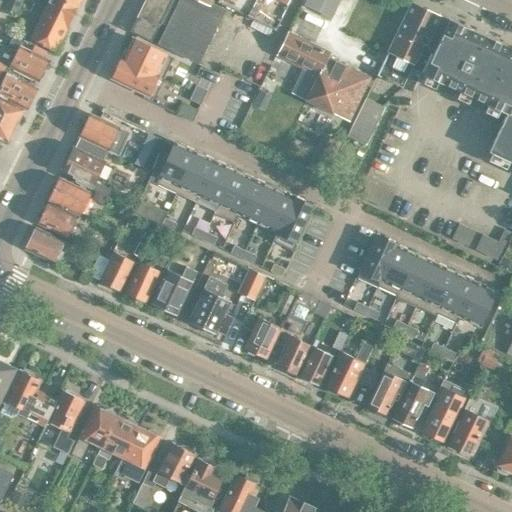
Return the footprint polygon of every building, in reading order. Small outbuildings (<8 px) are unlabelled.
[(9,0),(6,0),(3,7),(15,13),(19,5),(9,0)] [(31,9),(41,14),(66,26),(77,5),(67,0),(48,0),(45,7),(34,2),(31,9)] [(144,0),(129,31),(151,41),(160,22),(170,0),(144,0)] [(170,0),(160,22),(166,25),(158,43),(197,62),(223,10),(211,4),(212,0),(170,0)] [(218,0),(217,1),(275,30),(289,0),(218,0)] [(304,0),(303,4),(329,16),(336,0),(304,0)] [(376,75),(401,88),(421,44),(425,46),(439,16),(411,2),(397,32),(376,75)] [(66,26),(41,14),(30,38),(55,50),(66,26)] [(511,48),(448,19),(422,73),(506,112),(488,151),(511,162),(511,48)] [(330,52),(287,31),(276,55),(303,68),(291,93),(348,121),(369,77),(328,57),(330,52)] [(47,59),(19,46),(22,41),(17,37),(13,35),(6,47),(16,52),(8,67),(9,67),(36,81),(38,78),(41,77),(44,72),(42,69),(47,59)] [(172,57),(131,38),(122,57),(121,58),(164,78),(164,77),(163,77),(172,57)] [(34,45),(31,51),(44,58),(47,52),(34,45)] [(164,78),(121,58),(111,78),(154,98),(164,78)] [(0,78),(2,79),(0,82),(0,95),(25,109),(33,94),(32,94),(34,89),(36,90),(37,88),(6,72),(9,67),(8,67),(3,63),(0,61),(0,78)] [(196,84),(192,92),(204,97),(207,90),(196,84)] [(252,102),(251,103),(252,103),(252,104),(264,109),(267,102),(263,100),(267,93),(259,89),(252,102)] [(192,92),(189,99),(200,104),(204,97),(192,92)] [(345,135),(365,145),(384,107),(364,97),(345,135)] [(0,136),(10,142),(14,133),(12,128),(14,127),(16,123),(17,119),(22,110),(0,98),(0,136)] [(114,137),(118,128),(89,114),(85,123),(81,124),(78,129),(80,133),(79,136),(108,150),(114,137)] [(124,131),(118,128),(114,137),(120,140),(124,131)] [(166,141),(156,136),(142,166),(152,171),(166,141)] [(62,171),(80,180),(79,183),(107,197),(110,190),(94,182),(104,162),(101,161),(106,150),(79,137),(74,147),(73,148),(68,150),(65,157),(66,162),(62,171)] [(155,184),(176,193),(195,152),(174,142),(155,184)] [(195,152),(176,193),(195,202),(214,161),(195,152)] [(321,154),(311,173),(323,179),(333,160),(321,154)] [(214,161),(195,202),(196,203),(199,196),(217,204),(213,213),(214,213),(234,170),(214,161)] [(253,179),(234,170),(214,213),(234,222),(253,179)] [(47,201),(79,216),(90,193),(59,178),(53,189),(50,189),(48,195),(49,197),(47,201)] [(238,214),(257,223),(273,188),(253,179),(234,222),(234,223),(238,214)] [(393,194),(367,181),(360,196),(387,208),(393,194)] [(273,188),(257,223),(276,231),(272,241),(293,196),(292,196),(292,197),(273,188)] [(93,200),(104,205),(107,198),(96,193),(93,200)] [(293,196),(272,241),(293,251),(314,206),(293,196)] [(36,223),(66,237),(77,215),(47,201),(45,204),(43,205),(40,211),(41,213),(36,223)] [(134,213),(160,225),(164,218),(166,213),(140,201),(134,213)] [(164,218),(160,225),(171,230),(175,223),(164,218)] [(475,231),(458,223),(451,238),(468,246),(475,231)] [(24,249),(53,262),(55,259),(58,261),(62,252),(59,250),(64,241),(35,227),(30,237),(27,238),(25,242),(26,245),(24,249)] [(205,232),(194,227),(190,234),(201,239),(205,232)] [(497,242),(482,234),(475,249),(497,259),(510,232),(503,229),(497,242)] [(216,237),(205,232),(201,239),(213,244),(216,237)] [(376,287),(396,244),(375,235),(355,277),(376,287)] [(133,252),(141,256),(147,245),(139,241),(133,252)] [(395,297),(415,254),(396,245),(396,244),(376,287),(377,286),(395,295),(394,297),(395,297)] [(244,250),(233,245),(230,252),(241,258),(244,250)] [(255,255),(244,250),(241,258),(252,263),(255,255)] [(120,290),(134,261),(113,251),(108,260),(99,279),(102,281),(103,284),(107,287),(111,285),(120,290)] [(434,263),(415,254),(395,297),(414,306),(434,263)] [(96,259),(88,274),(99,280),(99,279),(108,260),(104,258),(98,255),(96,259)] [(138,262),(124,291),(127,292),(128,295),(133,297),(136,296),(146,301),(159,273),(163,275),(165,269),(169,262),(155,256),(149,268),(138,262)] [(511,261),(502,257),(498,266),(511,272),(511,261)] [(284,269),(273,263),(269,271),(280,276),(284,269)] [(454,273),(434,263),(414,306),(434,316),(454,273)] [(181,276),(165,269),(163,275),(150,301),(152,302),(153,306),(160,309),(164,308),(176,313),(196,271),(186,266),(181,276)] [(237,291),(254,299),(265,276),(248,268),(237,291)] [(473,282),(454,273),(434,316),(435,314),(454,323),(473,282)] [(213,332),(215,333),(216,331),(224,335),(233,317),(224,314),(230,301),(221,296),(227,284),(209,276),(188,320),(203,327),(203,331),(210,334),(213,332)] [(494,291),(473,282),(454,323),(455,323),(458,316),(478,326),(494,291)] [(273,308),(286,314),(295,295),(283,289),(273,308)] [(313,311),(318,300),(299,291),(285,321),(290,323),(287,329),(299,334),(306,321),(303,319),(308,308),(313,311)] [(318,300),(313,311),(325,316),(330,305),(318,300)] [(367,307),(356,302),(352,309),(364,314),(367,307)] [(378,312),(367,307),(364,314),(375,319),(378,312)] [(244,347),(247,349),(248,352),(252,354),(255,353),(266,358),(280,327),(258,317),(244,347)] [(406,325),(395,320),(392,327),(403,332),(406,325)] [(417,330),(406,325),(403,332),(414,337),(417,330)] [(330,346),(340,350),(347,336),(336,331),(330,346)] [(294,373),(297,374),(311,345),(285,333),(279,345),(283,347),(275,364),(285,368),(286,373),(290,374),(294,373)] [(444,346),(433,341),(429,349),(441,354),(444,346)] [(378,374),(362,367),(372,346),(362,342),(354,358),(340,351),(324,384),(327,386),(328,391),(333,393),(337,391),(348,396),(349,394),(351,395),(354,387),(353,386),(355,380),(371,388),(378,374)] [(311,345),(297,374),(301,376),(301,379),(306,382),(309,380),(319,385),(333,356),(311,345)] [(418,363),(424,349),(418,346),(411,360),(418,363)] [(455,351),(444,346),(441,354),(452,359),(455,351)] [(483,346),(478,358),(482,360),(487,348),(483,346)] [(482,360),(480,364),(493,370),(500,354),(487,348),(482,360)] [(0,398),(15,368),(0,360),(0,398)] [(396,391),(399,393),(409,373),(387,363),(367,405),(376,410),(375,412),(384,416),(396,391)] [(427,368),(418,363),(412,374),(422,379),(427,368)] [(44,426),(47,420),(57,400),(35,389),(39,379),(33,376),(34,373),(23,367),(22,371),(19,370),(0,409),(0,411),(9,416),(16,412),(44,426)] [(440,396),(438,401),(436,400),(421,431),(430,435),(431,439),(436,441),(440,440),(443,441),(467,390),(466,390),(462,397),(451,391),(454,385),(442,379),(435,394),(436,395),(436,394),(440,396)] [(422,402),(426,404),(432,392),(409,381),(392,417),(402,422),(400,424),(410,429),(422,402)] [(62,390),(57,400),(47,420),(61,427),(52,446),(59,449),(67,453),(73,440),(66,437),(84,400),(75,396),(75,394),(71,391),(66,389),(64,391),(62,390)] [(493,408),(469,396),(446,443),(458,449),(459,452),(464,455),(467,453),(471,455),(493,408)] [(88,440),(101,446),(116,416),(113,415),(114,413),(111,409),(105,409),(104,411),(94,406),(71,453),(79,457),(88,440)] [(111,451),(123,457),(137,426),(135,425),(136,423),(132,419),(127,419),(126,421),(116,416),(101,446),(93,464),(101,468),(106,458),(107,459),(111,451)] [(137,426),(123,457),(114,474),(122,478),(131,461),(144,467),(159,437),(156,436),(157,434),(153,430),(148,429),(147,431),(137,426)] [(511,427),(509,434),(494,465),(495,466),(497,471),(505,474),(509,473),(511,473),(511,427)] [(158,472),(155,479),(164,484),(168,476),(183,483),(187,475),(184,473),(194,454),(191,452),(189,449),(186,447),(182,446),(178,446),(172,443),(160,468),(159,468),(157,471),(158,472)] [(59,449),(54,460),(62,464),(67,453),(59,449)] [(177,501),(199,511),(210,511),(213,508),(209,506),(213,495),(218,497),(224,484),(220,482),(224,473),(215,468),(216,467),(214,466),(213,462),(211,458),(207,457),(203,457),(200,459),(198,458),(177,501)] [(0,497),(12,473),(0,467),(0,497)] [(141,482),(151,487),(155,479),(158,472),(148,468),(141,482)] [(263,511),(252,506),(256,498),(253,496),(256,490),(252,488),(256,480),(246,475),(244,479),(235,474),(219,508),(225,511),(227,511),(263,511)] [(132,501),(142,506),(151,487),(141,482),(132,501)] [(13,492),(8,501),(20,507),(25,498),(13,492)] [(282,511),(314,511),(312,511),(313,507),(303,502),(303,503),(290,496),(282,511)]
